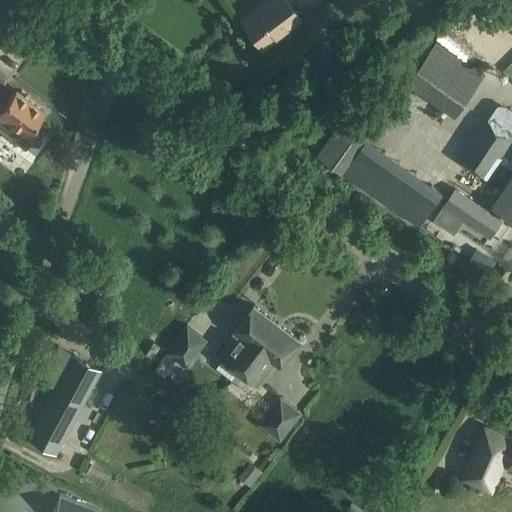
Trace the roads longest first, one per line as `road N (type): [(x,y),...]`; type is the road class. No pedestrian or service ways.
road 1 (unclassified): [(0,414),(120,56)]
road 2 (unclassified): [(511,349),(228,140)]
road 3 (residential): [(228,140),(415,0)]
road 4 (track): [(487,338),(387,511)]
road 5 (unclassified): [(228,140),(120,56)]
